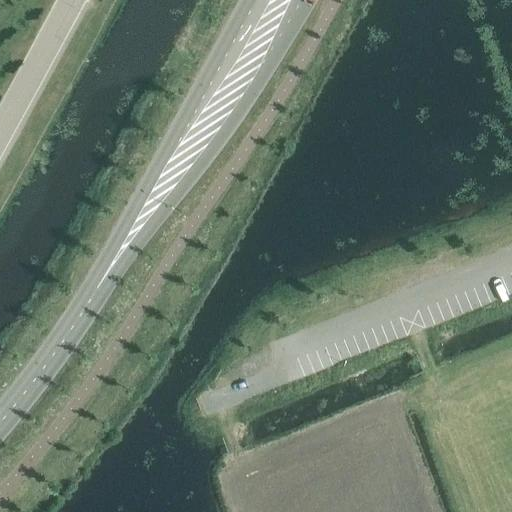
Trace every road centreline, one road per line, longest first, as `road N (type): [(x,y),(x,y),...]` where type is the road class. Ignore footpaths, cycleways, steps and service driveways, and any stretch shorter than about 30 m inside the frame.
road 1 (secondary): [(0,422),(63,342),(154,199)]
road 2 (secondary): [(154,199),(303,0)]
road 3 (secondary): [(255,0),(154,199)]
